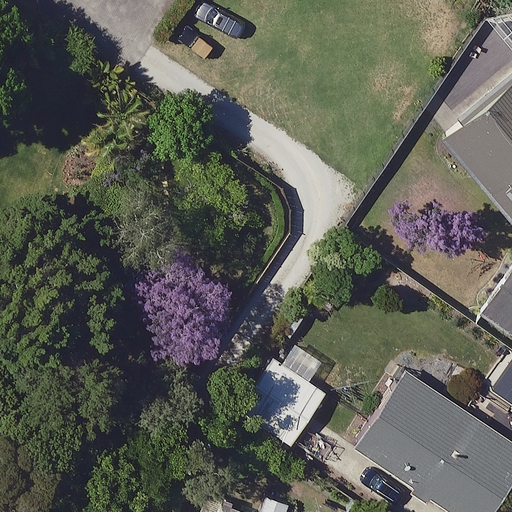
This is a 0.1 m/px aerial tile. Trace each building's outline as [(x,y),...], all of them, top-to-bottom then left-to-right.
[(511,230),(511,66),(431,136),(511,230)] [(511,265),(482,309),(511,330),(511,265)] [(322,390),(268,354),(234,405),(287,441),(322,390)] [(511,402),(494,431),(399,369),(351,442),(458,511),(482,511),(511,466),(511,402)] [(240,511),(210,501),(206,511),(240,511)]
